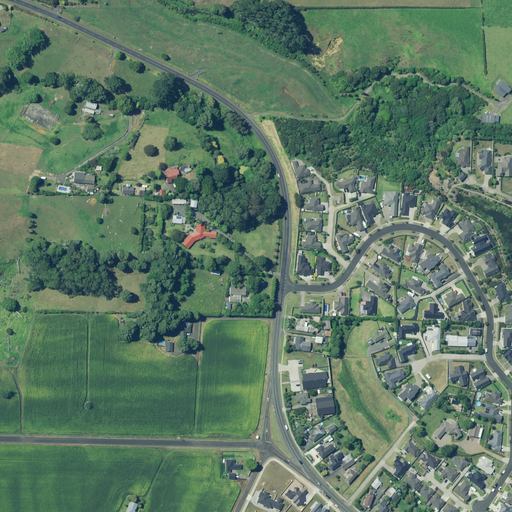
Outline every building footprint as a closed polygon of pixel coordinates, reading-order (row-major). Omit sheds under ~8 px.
[(511,89),(500,80),(497,84),(498,85),(493,90),(502,97),(507,92),(508,94),(511,89)] [(85,107),(95,109),(97,103),(87,100),(85,107)] [(495,115),(482,115),(482,122),(495,123),(495,115)] [(468,160),(469,146),(463,146),(463,149),(461,149),(461,152),(459,152),(459,153),(459,157),(457,157),(457,165),(461,165),(461,167),(464,167),(464,166),(468,166),(469,160),(468,160)] [(490,161),(491,150),(483,150),(483,153),(479,153),(479,158),(481,158),(481,161),(476,166),(481,171),(483,169),(484,169),(484,174),(491,174),(491,165),(489,165),(490,161)] [(511,176),(511,157),(506,156),(506,158),(502,158),(501,162),(497,162),(497,169),(495,169),(495,175),(502,176),(502,173),(504,173),(504,176),(511,176)] [(296,160),(291,161),(296,178),(310,174),(308,168),(306,169),(304,164),(298,166),(296,160)] [(178,171),(178,169),(176,170),(176,169),(174,169),(174,168),(170,169),(170,168),(167,168),(167,170),(165,170),(165,173),(166,173),(164,173),(165,177),(166,177),(167,183),(171,182),(171,180),(171,179),(176,179),(176,178),(177,177),(177,176),(178,176),(178,173),(178,171)] [(466,176),(461,171),(456,176),(461,181),(466,176)] [(74,172),(73,182),(93,184),(94,175),(91,175),(91,174),(88,174),(88,175),(84,175),(84,173),(74,172)] [(337,180),(334,184),(343,189),(348,188),(349,193),(355,191),(353,185),(355,180),(354,179),(356,177),(352,175),(351,176),(350,175),(349,177),(350,178),(340,182),(337,180)] [(372,193),(374,177),(367,176),(366,182),(361,181),(359,191),(365,192),(372,193)] [(298,183),(299,193),(320,190),(319,183),(314,184),(313,183),(312,183),(311,179),(307,180),(307,182),(298,183)] [(396,216),(398,192),(388,191),(388,194),(384,194),(383,205),(387,205),(386,206),(390,206),(390,205),(390,216),(396,216)] [(403,196),(401,196),(401,215),(407,215),(407,207),(411,207),(411,206),(415,206),(415,195),(409,195),(409,192),(403,192),(403,196)] [(305,208),(305,209),(311,210),(318,211),(318,210),(322,210),(323,205),(318,204),(319,200),(318,200),(318,197),(310,197),(310,199),(309,198),(309,203),(304,203),(304,208),(305,208)] [(425,214),(424,217),(432,219),(435,212),(437,212),(439,204),(438,204),(439,200),(434,198),(433,203),(432,202),(431,205),(426,203),(424,209),(422,208),(420,212),(425,214)] [(363,200),(357,203),(368,224),(374,222),(371,216),(377,213),(372,203),(366,206),(363,200)] [(365,229),(358,210),(357,210),(356,207),(352,208),(353,212),(349,213),(350,216),(349,217),(351,220),(350,221),(351,226),(355,224),(356,223),(358,231),(365,229)] [(452,221),(457,212),(452,209),(451,210),(446,207),(443,212),(441,211),(439,215),(443,218),(442,220),(443,221),(442,224),(450,229),(454,222),(452,221)] [(305,222),(307,222),(307,229),(314,229),(314,231),(321,231),(321,226),(322,226),(322,224),(321,224),(321,219),(316,218),(316,220),(312,220),(312,218),(305,218),(305,222)] [(461,230),(462,231),(458,235),(463,241),(469,237),(468,236),(472,233),(471,232),(475,229),(467,219),(464,221),(463,220),(458,224),(462,229),(461,230)] [(194,232),(189,234),(183,241),(189,247),(195,241),(203,237),(204,236),(210,237),(211,232),(204,231),(205,224),(197,224),(196,224),(196,231),(194,232)] [(339,234),(335,235),(342,253),(347,251),(345,245),(353,243),(352,241),(354,240),(353,235),(349,237),(348,234),(342,236),(343,237),(341,238),(339,234)] [(474,255),(490,248),(488,242),(485,243),(484,240),(486,239),(484,234),(472,240),(475,248),(471,250),(474,255)] [(302,245),(302,247),(308,248),(315,249),(315,248),(320,249),(320,242),(316,242),(316,235),(308,235),(307,237),(306,237),(306,241),(305,241),(302,241),(302,245)] [(383,247),(380,253),(397,262),(401,256),(398,255),(399,254),(397,253),(400,249),(395,247),(394,249),(392,248),(393,245),(388,243),(385,248),(383,247)] [(417,263),(422,245),(414,243),(414,245),(409,244),(407,251),(410,252),(409,256),(411,257),(410,261),(417,263)] [(486,277),(499,270),(496,265),(493,261),(495,260),(493,255),(491,256),(489,252),(483,255),(485,259),(483,259),(485,264),(486,264),(488,267),(489,266),(490,268),(483,271),(486,277)] [(433,266),(440,260),(436,255),(434,257),(431,254),(426,256),(428,257),(422,262),(418,264),(421,267),(420,267),(424,272),(427,269),(428,271),(431,268),(431,269),(434,266),(433,266)] [(298,256),(297,274),(302,274),(301,275),(309,276),(309,275),(313,275),(313,268),(309,268),(310,263),(306,262),(306,258),(304,258),(304,256),(298,256)] [(324,257),(317,256),(316,269),(317,269),(316,275),(322,275),(322,271),(327,271),(327,270),(329,270),(330,263),(328,263),(328,261),(324,261),(324,260),(324,257)] [(374,262),(370,267),(385,279),(386,278),(388,279),(391,275),(388,273),(390,270),(387,268),(388,267),(385,265),(386,264),(382,261),(379,266),(374,262)] [(428,279),(430,278),(436,288),(442,284),(439,280),(450,274),(448,271),(449,270),(446,267),(443,263),(438,267),(440,270),(435,273),(434,272),(426,276),(428,279)] [(406,287),(406,286),(421,295),(424,289),(419,286),(422,281),(417,278),(416,280),(412,277),(409,282),(404,279),(401,285),(406,287)] [(368,280),(365,285),(385,299),(386,298),(387,298),(390,295),(386,292),(388,289),(385,288),(386,286),(383,284),(384,284),(380,281),(377,285),(368,280)] [(498,296),(496,297),(499,302),(504,299),(506,302),(510,300),(508,295),(511,294),(510,290),(506,292),(504,287),(505,286),(502,282),(496,285),(497,286),(494,288),(497,293),(496,293),(498,296)] [(244,287),(242,287),(230,286),(230,295),(233,295),(233,297),(230,296),(229,302),(237,302),(241,302),(241,295),(243,295),(246,295),(248,295),(248,289),(246,289),(246,287),(244,287)] [(448,307),(464,298),(461,293),(457,295),(455,292),(454,292),(453,290),(445,294),(446,296),(443,298),(448,307)] [(412,300),(409,295),(399,303),(400,305),(396,308),(400,314),(410,307),(410,308),(415,305),(412,300)] [(375,314),(376,296),(370,296),(370,301),(366,301),(365,305),(363,305),(363,310),(366,310),(366,315),(372,315),(372,314),(375,314)] [(347,314),(347,297),(344,297),(340,297),(340,301),(333,301),(333,310),(339,310),(339,311),(340,311),(340,315),(345,315),(345,314),(347,314)] [(461,322),(466,321),(476,319),(473,309),(472,309),(471,306),(472,306),(471,302),(470,302),(469,299),(466,300),(462,301),(464,310),(460,311),(461,315),(457,316),(458,321),(461,320),(461,322)] [(299,306),(299,312),(316,313),(319,313),(319,306),(317,306),(317,303),(314,303),(314,301),(309,301),(309,303),(306,303),(306,304),(304,304),(304,306),(299,306)] [(423,312),(423,318),(440,319),(440,318),(442,318),(442,312),(436,312),(437,310),(438,310),(438,307),(437,307),(437,303),(429,303),(429,311),(424,311),(424,312),(423,312)] [(313,332),(314,331),(314,326),(308,325),(308,326),(306,326),(307,322),(305,322),(305,320),(300,319),(300,320),(298,320),(298,323),(297,323),(297,325),(296,330),(307,331),(313,332)] [(326,329),(331,328),(329,320),(322,321),(323,326),(324,326),(325,329),(326,329)] [(185,324),(185,322),(180,322),(180,338),(186,338),(186,332),(191,332),(191,326),(191,325),(185,324)] [(402,327),(399,327),(399,338),(404,338),(405,332),(411,332),(411,334),(416,334),(416,333),(418,333),(418,326),(418,324),(413,323),(413,326),(402,325),(402,327)] [(502,335),(503,335),(502,347),(510,347),(510,342),(511,342),(511,327),(503,327),(503,331),(502,331),(502,335)] [(390,338),(387,332),(385,329),(379,332),(377,330),(373,332),(374,335),(371,337),(372,337),(367,340),(369,344),(374,342),(383,337),(385,338),(387,340),(390,338)] [(467,336),(458,336),(457,336),(457,335),(447,335),(446,338),(445,338),(445,339),(446,340),(446,341),(448,341),(448,345),(467,346),(472,346),(475,346),(476,338),(467,338),(467,336)] [(309,351),(310,342),(303,341),(304,336),(296,336),(296,337),(295,337),(294,338),(294,340),(294,341),(293,343),(295,343),(295,345),(294,349),(302,350),(309,351)] [(417,348),(416,343),(406,346),(406,347),(400,349),(401,350),(398,351),(401,362),(407,360),(406,355),(416,352),(415,349),(417,348)] [(511,352),(511,350),(510,349),(503,355),(506,359),(507,358),(508,359),(507,360),(509,363),(511,361),(511,362),(510,363),(511,364),(510,365),(511,366),(511,355),(511,354),(511,352)] [(380,358),(375,359),(377,366),(387,364),(388,368),(395,366),(393,358),(392,358),(391,354),(389,354),(388,352),(385,353),(385,355),(380,356),(380,358)] [(462,365),(455,367),(456,373),(449,375),(450,382),(458,380),(460,386),(466,385),(465,378),(467,377),(465,371),(463,371),(462,365)] [(383,374),(390,389),(396,387),(394,383),(405,378),(403,375),(404,375),(402,371),(400,369),(395,371),(396,372),(390,375),(389,371),(383,374)] [(483,369),(470,375),(473,380),(479,377),(481,381),(475,384),(477,389),(490,383),(487,378),(485,375),(486,374),(483,369)] [(326,372),(303,374),(304,389),(326,387),(325,379),(327,379),(326,372)] [(403,401),(406,398),(409,401),(419,388),(414,384),(413,386),(410,383),(404,386),(406,387),(398,396),(403,401)] [(438,394),(433,390),(430,394),(429,393),(428,395),(427,394),(425,396),(424,396),(419,402),(421,404),(420,406),(425,410),(438,394)] [(491,394),(487,393),(485,401),(501,404),(502,399),(500,398),(501,392),(492,390),(491,394)] [(310,401),(310,398),(308,398),(307,392),(296,393),(296,402),(300,402),(300,404),(301,404),(304,404),(306,404),(305,402),(310,402),(310,401)] [(333,397),(315,399),(317,415),(335,413),(333,397)] [(496,406),(486,403),(485,409),(489,410),(488,413),(479,410),(477,415),(494,420),(501,422),(502,416),(496,414),(498,408),(495,407),(496,406)] [(452,424),(449,424),(447,422),(445,424),(443,422),(440,425),(439,426),(440,426),(438,429),(433,434),(439,439),(444,433),(445,432),(447,432),(446,433),(450,434),(451,433),(453,433),(455,439),(459,438),(459,437),(462,436),(459,429),(459,428),(457,422),(456,423),(452,424)] [(330,433),(336,429),(333,424),(330,425),(327,427),(327,428),(330,433)] [(480,427),(480,425),(478,424),(478,426),(471,425),(469,433),(468,435),(478,438),(480,427)] [(325,433),(325,432),(320,426),(318,427),(315,429),(314,430),(313,431),(312,429),(308,432),(311,436),(311,437),(310,438),(313,442),(325,433)] [(493,441),(488,441),(487,446),(490,446),(489,448),(493,449),(493,450),(496,451),(501,452),(502,445),(501,444),(502,431),(494,430),(493,441)] [(326,444),(333,439),(330,435),(323,440),(326,444)] [(409,441),(401,449),(407,454),(408,452),(414,457),(416,455),(418,456),(421,451),(409,441)] [(322,459),(335,449),(331,444),(324,449),(321,444),(315,449),(322,459)] [(341,457),(344,455),(340,450),(339,451),(333,455),(333,454),(332,454),(329,457),(330,459),(329,459),(330,460),(328,461),(331,464),(330,465),(329,466),(331,469),(332,470),(340,464),(344,470),(349,467),(352,465),(352,464),(355,462),(350,456),(351,455),(350,453),(348,455),(342,459),(343,461),(342,462),(341,462),(340,460),(342,458),(341,457)] [(424,454),(420,458),(424,461),(424,462),(428,466),(429,465),(433,469),(441,460),(437,458),(436,459),(427,452),(425,455),(424,454)] [(455,457),(451,461),(457,466),(456,467),(461,471),(466,466),(467,467),(469,464),(462,457),(460,460),(458,458),(457,459),(455,457)] [(493,461),(485,457),(484,459),(481,457),(476,466),(490,474),(494,469),(491,467),(493,464),(491,463),(493,461)] [(234,459),(226,459),(225,471),(230,471),(230,468),(241,468),(241,463),(234,463),(234,459)] [(394,474),(399,478),(410,465),(405,461),(402,464),(397,459),(395,462),(396,463),(394,465),(396,467),(395,468),(397,469),(394,474)] [(443,469),(441,472),(442,473),(440,476),(444,479),(446,477),(452,482),(459,474),(455,471),(454,472),(448,467),(445,471),(443,469)] [(349,484),(357,474),(350,468),(346,474),(348,476),(347,478),(345,481),(349,484)] [(471,472),(467,478),(481,489),(484,485),(481,482),(486,476),(482,473),(482,474),(477,470),(474,475),(471,472)] [(266,485),(278,491),(279,488),(274,486),(277,481),(286,485),(287,482),(284,481),(286,477),(273,471),(271,474),(274,475),(273,477),(269,484),(267,483),(266,485)] [(412,473),(404,481),(411,486),(410,487),(414,490),(421,482),(416,478),(415,478),(416,477),(415,477),(415,476),(412,473)] [(382,482),(381,482),(376,478),(371,485),(376,489),(380,484),(382,482)] [(457,486),(453,491),(466,502),(470,497),(466,494),(467,493),(466,492),(471,486),(465,480),(459,487),(457,486)] [(428,487),(425,484),(419,490),(420,491),(418,493),(427,501),(435,492),(430,487),(427,490),(428,488),(428,487)] [(394,492),(396,490),(392,486),(389,490),(393,494),(388,499),(389,500),(391,502),(393,503),(399,496),(396,493),(394,492)] [(295,505),(303,505),(303,501),(305,501),(304,498),(304,495),(307,492),(302,488),(300,490),(298,491),(297,487),(293,487),(293,491),(291,491),(289,489),(284,495),(289,499),(292,498),(293,503),(295,502),(295,505)] [(256,502),(271,508),(271,507),(280,511),(283,504),(281,502),(282,499),(278,497),(276,501),(268,498),(270,496),(267,495),(268,493),(264,491),(263,493),(260,491),(258,497),(256,502)] [(373,495),(369,494),(367,493),(363,505),(368,507),(369,507),(371,503),(373,495)] [(436,493),(429,501),(435,507),(438,510),(445,502),(440,498),(440,499),(439,498),(440,497),(439,497),(440,496),(436,493)] [(385,505),(387,502),(383,499),(378,505),(380,507),(376,511),(385,511),(389,508),(385,505)] [(132,511),(134,511),(135,511),(138,503),(130,500),(126,511),(131,511),(132,511)] [(326,511),(328,511),(323,507),(322,509),(320,507),(321,505),(318,502),(309,511),(326,511)] [(448,502),(440,510),(442,511),(456,511),(459,510),(453,505),(453,506),(448,502)] [(511,511),(511,508),(502,503),(501,505),(503,507),(499,511),(511,511)]
